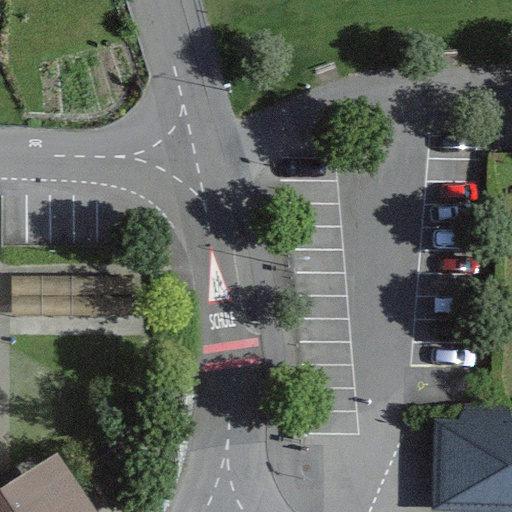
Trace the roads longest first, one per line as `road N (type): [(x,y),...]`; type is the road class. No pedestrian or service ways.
road 1 (residential): [(204,511),(225,450),(231,399),(219,267),(196,160)]
road 2 (residential): [(196,160),(0,152)]
road 3 (residential): [(196,160),(149,0)]
